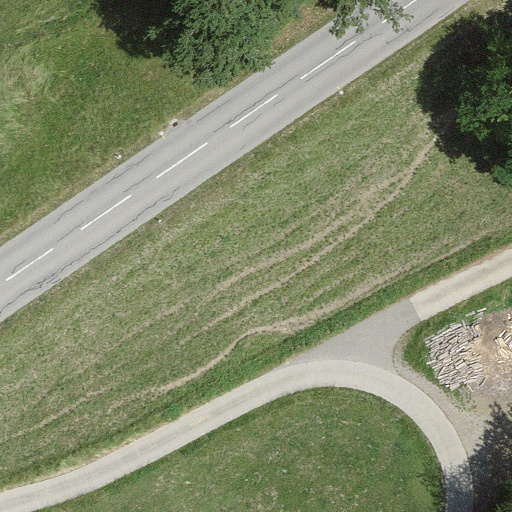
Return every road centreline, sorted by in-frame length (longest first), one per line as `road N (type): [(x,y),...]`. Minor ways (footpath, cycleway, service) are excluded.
road 1 (track): [(0,511),(54,496),(511,263)]
road 2 (tertiary): [(0,287),(414,0)]
road 3 (track): [(332,355),(412,392),(458,462),(455,511)]
